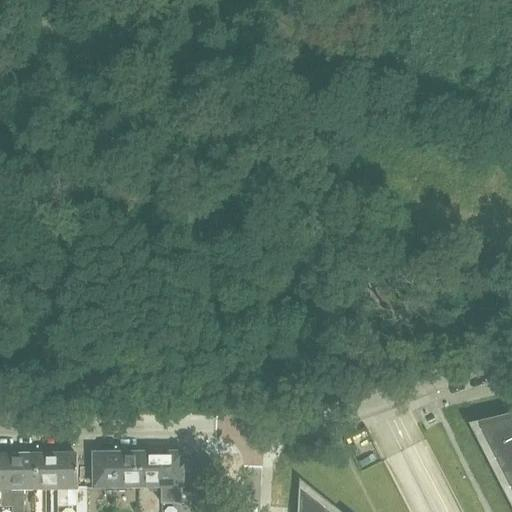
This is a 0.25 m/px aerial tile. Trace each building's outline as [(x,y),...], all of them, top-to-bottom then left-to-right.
[(511,415),(470,426),(504,493),(511,508),(511,415)] [(454,511),(418,442),(395,454),(425,511),(454,511)] [(106,492),(117,491),(117,455),(96,456),(97,488),(106,488),(106,492)] [(117,455),(117,491),(128,491),(128,488),(140,488),(140,455),(137,455),(117,455)] [(162,492),(162,455),(140,455),(140,488),(151,488),(151,492),(162,492)] [(183,505),(183,493),(207,493),(207,461),(182,461),(182,455),(162,455),(162,492),(162,506),(183,505)] [(2,507),(13,507),(13,457),(0,456),(0,490),(2,490),(2,507)] [(23,511),(24,490),(36,490),(36,456),(13,457),(13,507),(13,511),(23,511)] [(36,456),(36,490),(46,490),(47,507),(46,511),(58,511),(58,507),(57,456),(36,456)] [(78,489),(77,456),(57,456),(58,507),(77,507),(76,511),(87,511),(87,489),(78,489)] [(339,511),(300,480),(298,511),(339,511)]
